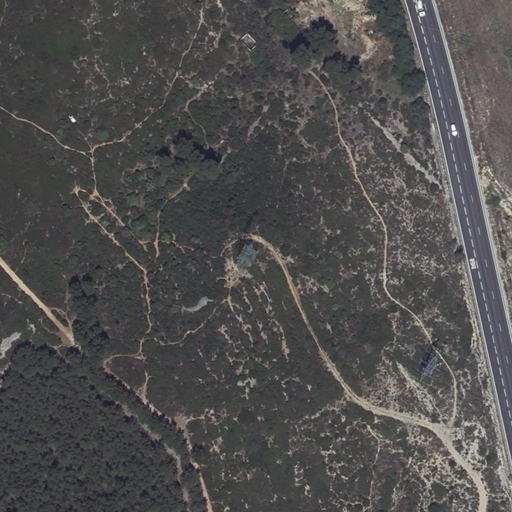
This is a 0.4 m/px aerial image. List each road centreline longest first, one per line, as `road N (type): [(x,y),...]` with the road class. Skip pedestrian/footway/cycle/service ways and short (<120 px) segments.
road 1 (track): [(480,511),(480,484),(432,428),(371,407),(343,386),(279,256),(248,236),(225,250)]
road 2 (motorway): [(419,0),(511,396)]
road 3 (track): [(0,256),(86,351),(181,432),(204,511)]
